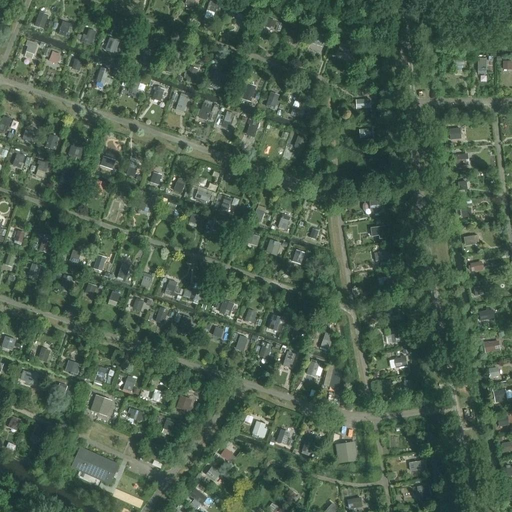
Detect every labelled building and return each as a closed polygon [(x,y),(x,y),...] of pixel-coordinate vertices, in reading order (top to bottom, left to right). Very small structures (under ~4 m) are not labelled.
[(45,29),(50,14),(40,11),(35,26),(45,29)] [(268,18),(264,32),(273,34),(276,20),(268,18)] [(73,41),(77,29),(62,24),(58,36),(73,41)] [(299,45),(304,29),(289,24),(284,39),(299,45)] [(86,27),(81,42),(92,46),(97,31),(86,27)] [(317,35),(314,43),(323,46),(326,38),(317,35)] [(110,37),(106,50),(116,54),(120,40),(110,37)] [(26,51),(36,53),(39,43),(28,40),(26,51)] [(341,43),(338,54),(346,56),(349,46),(341,43)] [(53,51),(49,61),(58,64),(61,54),(53,51)] [(158,55),(145,51),(140,67),(153,72),(158,55)] [(72,69),(80,71),(84,61),(76,58),(72,69)] [(478,60),(478,75),(487,75),(486,60),(478,60)] [(464,76),(463,62),(450,62),(450,76),(464,76)] [(190,66),(185,78),(194,81),(199,69),(190,66)] [(105,88),(113,72),(101,67),(94,82),(105,88)] [(224,93),(228,81),(214,76),(209,88),(224,93)] [(248,83),(243,99),(252,102),(257,86),(248,83)] [(152,99),(161,102),(165,89),(157,86),(152,99)] [(279,111),(282,98),(269,94),(265,107),(279,111)] [(192,102),(178,97),(173,111),(187,116),(192,102)] [(369,99),(358,100),(360,117),(371,116),(369,99)] [(198,117),(207,121),(214,104),(205,101),(198,117)] [(300,117),(301,108),(293,106),(291,116),(300,117)] [(218,115),(216,126),(221,127),(220,133),(227,134),(227,128),(232,129),(235,113),(227,112),(226,116),(218,115)] [(16,124),(3,118),(0,124),(0,133),(9,138),(16,124)] [(247,136),(256,137),(259,122),(249,121),(247,136)] [(450,128),(451,139),(462,138),(461,127),(450,128)] [(374,137),(373,128),(360,129),(361,139),(374,137)] [(24,139),(31,140),(33,132),(25,130),(24,139)] [(50,134),(46,146),(55,149),(59,136),(50,134)] [(304,150),(308,139),(299,135),(294,146),(304,150)] [(83,152),(70,147),(64,162),(77,166),(83,152)] [(17,151),(13,165),(22,168),(26,154),(17,151)] [(468,154),(454,155),(455,164),(468,164),(468,154)] [(100,165),(113,170),(117,160),(104,155),(100,165)] [(33,165),(31,174),(46,177),(49,163),(39,160),(38,166),(33,165)] [(135,176),(140,163),(132,160),(127,173),(135,176)] [(63,168),(61,179),(71,182),(74,171),(63,168)] [(163,191),(168,177),(152,171),(147,184),(163,191)] [(182,193),(187,180),(179,177),(174,190),(182,193)] [(472,194),(469,178),(456,180),(458,196),(472,194)] [(94,192),(103,195),(106,182),(97,180),(94,192)] [(198,199),(207,202),(209,192),(201,190),(198,199)] [(150,213),(155,199),(142,195),(137,208),(150,213)] [(236,200),(224,195),(218,211),(230,216),(236,200)] [(383,200),(370,200),(370,218),(383,218),(383,200)] [(174,217),(177,207),(170,205),(167,215),(174,217)] [(262,220),(266,208),(258,206),(255,218),(262,220)] [(192,213),(190,221),(198,224),(201,216),(192,213)] [(213,229),(227,233),(229,223),(216,219),(213,229)] [(320,231),(307,226),(301,242),(314,247),(320,231)] [(16,240),(23,242),(26,233),(19,230),(16,240)] [(465,237),(467,245),(480,243),(478,234),(465,237)] [(39,250),(52,255),(56,244),(43,239),(39,250)] [(270,239),(267,252),(278,255),(282,242),(270,239)] [(71,261),(80,263),(82,250),(74,248),(71,261)] [(293,261),(301,264),(305,253),(297,250),(293,261)] [(389,259),(388,251),(375,252),(376,261),(389,259)] [(94,268),(103,271),(108,257),(99,254),(94,268)] [(487,269),(485,258),(469,261),(471,272),(487,269)] [(39,277),(42,266),(33,263),(29,274),(39,277)] [(135,271),(124,265),(118,276),(129,282),(135,271)] [(146,273),(141,285),(150,288),(154,276),(146,273)] [(68,292),(73,277),(64,274),(60,289),(68,292)] [(393,276),(379,277),(380,285),(393,284),(393,276)] [(88,283),(85,293),(94,296),(98,286),(88,283)] [(169,283),(166,293),(174,295),(177,285),(169,283)] [(474,287),(476,296),(486,294),(484,285),(474,287)] [(199,307),(204,293),(193,289),(188,303),(199,307)] [(112,292),(109,304),(117,306),(120,293),(112,292)] [(141,314),(145,301),(136,298),(132,311),(141,314)] [(224,300),(220,312),(230,316),(235,303),(224,300)] [(387,306),(388,317),(399,316),(399,306),(387,306)] [(160,307),(155,321),(164,324),(169,310),(160,307)] [(252,327),(258,315),(244,309),(239,321),(252,327)] [(494,310),(480,311),(480,320),(495,319),(494,310)] [(191,335),(196,319),(183,315),(179,332),(191,335)] [(269,329),(278,332),(282,320),(273,317),(269,329)] [(221,338),(226,327),(218,324),(213,335),(221,338)] [(306,331),(294,327),(289,342),(302,346),(306,331)] [(321,349),(330,351),(334,334),(325,332),(321,349)] [(392,334),(393,343),(406,341),(404,332),(392,334)] [(236,349),(244,352),(249,338),(241,335),(236,349)] [(5,336),(2,348),(14,351),(17,339),(5,336)] [(498,354),(496,339),(482,341),(484,356),(498,354)] [(269,360),(272,344),(262,342),(259,358),(269,360)] [(39,360),(48,362),(51,350),(42,347),(39,360)] [(292,368),(297,352),(289,349),(284,365),(292,368)] [(388,369),(409,365),(407,357),(386,360),(388,369)] [(311,360),(305,382),(314,384),(320,362),(311,360)] [(70,363),(67,369),(75,372),(77,366),(70,363)] [(324,386),(338,390),(341,378),(343,369),(329,365),(324,386)] [(102,383),(108,374),(96,366),(90,376),(102,383)] [(500,367),(489,368),(490,378),(501,376),(500,367)] [(28,372),(25,384),(34,386),(37,375),(28,372)] [(128,376),(124,390),(133,392),(136,378),(128,376)] [(64,384),(53,379),(47,393),(58,397),(64,384)] [(155,389),(152,399),(162,402),(165,392),(155,389)] [(506,389),(494,391),(496,403),(508,401),(506,389)] [(176,394),(170,407),(186,414),(192,402),(176,394)] [(96,396),(91,412),(106,417),(112,401),(96,396)] [(143,422),(145,412),(132,408),(129,418),(143,422)] [(12,435),(20,418),(9,413),(1,430),(12,435)] [(500,429),(511,426),(511,421),(511,415),(497,418),(500,429)] [(163,431),(172,434),(176,423),(167,420),(163,431)] [(257,421),(252,436),(259,438),(260,436),(264,437),(268,425),(257,421)] [(36,427),(33,439),(42,440),(44,428),(36,427)] [(289,444),(293,434),(277,427),(273,438),(289,444)] [(411,434),(413,444),(421,442),(419,433),(411,434)] [(308,436),(303,450),(311,453),(316,439),(308,436)] [(511,440),(502,443),(503,452),(511,450),(511,440)] [(336,446),(339,465),(358,462),(355,443),(336,446)] [(71,468),(110,485),(119,465),(80,448),(71,468)] [(226,448),(221,454),(229,460),(234,453),(226,448)] [(152,454),(150,458),(163,464),(164,462),(165,460),(152,454)] [(427,461),(410,461),(410,470),(427,469),(427,461)] [(207,474),(221,485),(224,480),(219,476),(221,473),(212,467),(207,474)] [(418,486),(420,499),(432,497),(429,484),(418,486)] [(195,488),(190,496),(203,504),(208,496),(195,488)] [(286,496),(293,500),(297,493),(290,489),(286,496)] [(349,508),(363,507),(362,497),(348,498),(349,508)] [(338,511),(341,509),(333,502),(325,511),(338,511)]
